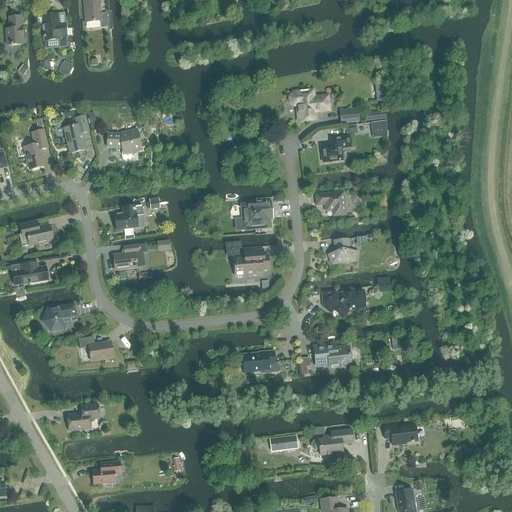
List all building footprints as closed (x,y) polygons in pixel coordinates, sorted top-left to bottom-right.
[(100,15),(98,0),(83,0),(86,23),(100,22),(101,28),(108,27),(107,14),(100,15)] [(59,28),(58,15),(42,17),(44,42),(59,40),(60,42),(61,44),(62,44),(64,44),(65,43),(66,41),(65,27),(59,28)] [(7,46),(23,45),(21,17),(9,18),(9,30),(5,30),(7,46)] [(44,60),(42,63),(43,69),(45,71),(48,70),(50,68),(50,62),(47,60),(44,60)] [(64,62),(59,72),(67,76),(70,74),(72,69),(72,65),(64,62)] [(23,65),(19,72),(24,75),(28,69),(23,65)] [(328,97),(316,98),(315,89),(293,91),(291,92),(290,94),(288,96),(288,98),(288,100),(288,103),(290,105),(292,107),(294,108),(297,108),(299,122),(315,121),(315,111),(319,111),(319,112),(329,111),(328,97)] [(343,110),(340,111),(340,113),(341,123),(358,121),(357,109),(343,110)] [(94,113),(88,115),(91,129),(97,127),(94,113)] [(71,127),(63,129),(70,154),(87,150),(83,133),(88,132),(85,117),(79,119),(70,121),(71,127)] [(356,127),(346,128),(347,135),(357,134),(356,127)] [(141,150),(137,130),(121,134),(121,135),(108,134),(107,148),(117,148),(121,148),(122,150),(121,157),(132,158),(131,155),(141,150)] [(34,171),(35,169),(45,167),(41,150),(48,149),(43,131),(32,134),(35,145),(24,148),(27,161),(24,165),(29,168),(29,171),(32,170),(34,171)] [(323,163),(342,160),(341,149),(351,148),(349,136),(330,139),(331,145),(321,146),(323,163)] [(345,215),(343,193),(315,195),(316,206),(317,206),(317,205),(325,205),(326,212),(332,211),(333,216),(345,215)] [(243,219),(234,219),(234,230),(270,227),(269,213),(272,212),(272,203),(242,205),(243,219)] [(123,215),(114,216),(116,231),(123,230),(124,239),(133,237),(132,229),(138,228),(136,216),(143,216),(142,206),(122,209),(123,215)] [(19,226),(22,235),(19,236),(22,248),(30,246),(53,241),(50,226),(38,229),(37,222),(19,226)] [(331,265),(356,263),(357,252),(350,251),(348,240),(333,241),(334,253),(327,255),(331,265)] [(226,243),(226,250),(231,250),(238,249),(238,248),(241,248),(241,242),(226,243)] [(124,254),(113,256),(115,271),(147,267),(145,253),(149,252),(148,245),(124,248),(124,254)] [(268,269),(268,257),(264,257),(263,250),(244,252),(244,258),(231,259),(233,277),(262,274),(262,270),(269,270),(268,269)] [(40,257),(39,252),(22,255),(23,260),(40,257)] [(11,267),(1,269),(2,273),(12,271),(13,276),(13,277),(14,287),(20,285),(48,281),(46,270),(46,267),(38,268),(37,263),(11,267)] [(139,281),(152,279),(152,272),(138,273),(139,279),(139,281)] [(354,292),(354,291),(346,292),(346,293),(340,294),(338,297),(333,293),(322,294),(323,307),(327,311),(329,309),(333,312),(332,315),(335,317),(338,316),(342,319),(349,311),(351,310),(364,309),(363,299),(364,299),(363,292),(354,292)] [(50,332),(64,330),(67,323),(74,322),(74,317),(76,317),(74,305),(47,309),(42,322),(50,332)] [(94,345),(93,337),(78,340),(80,350),(89,348),(91,362),(113,359),(112,349),(109,349),(108,343),(94,345)] [(348,349),(348,347),(341,348),(341,350),(336,350),(336,349),(335,349),(334,348),(333,348),(332,349),(331,350),(331,351),(327,351),(327,348),(314,350),(315,362),(328,360),(328,363),(330,363),(331,367),(331,368),(332,369),(333,369),(334,369),(335,368),(336,368),(337,367),(351,365),(349,349),(348,349)] [(275,364),(274,352),(259,353),(259,354),(242,356),(243,371),(253,370),(253,373),(254,374),(255,375),(256,375),(257,375),(259,375),(259,374),(260,374),(260,375),(275,373),(277,373),(279,372),(279,370),(279,366),(278,365),(276,364),(275,364)] [(69,432),(91,429),(90,420),(99,419),(98,405),(81,407),(82,414),(67,416),(69,432)] [(397,428),(397,425),(383,426),(385,440),(391,439),(392,446),(403,445),(403,444),(417,442),(415,426),(397,428)] [(331,439),(318,440),(316,440),(313,441),(311,445),(312,448),(314,451),(317,452),(319,451),(320,456),(333,455),(333,458),(343,456),(342,445),(353,443),(351,430),(330,432),(331,439)] [(270,440),(271,452),(297,449),(296,437),(270,440)] [(93,485),(114,483),(114,474),(120,473),(119,463),(105,464),(105,471),(92,472),(93,485)] [(415,511),(412,490),(395,493),(397,507),(399,507),(399,511),(415,511)] [(316,497),(303,499),(305,506),(317,503),(316,497)] [(337,511),(335,509),(335,506),(337,506),(336,499),(320,500),(321,511),(347,511),(347,509),(337,511)]
